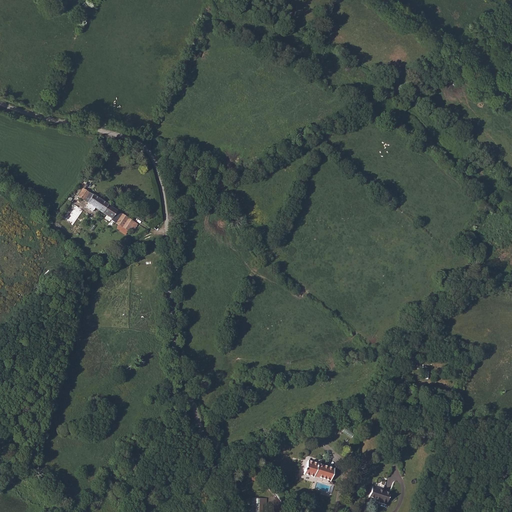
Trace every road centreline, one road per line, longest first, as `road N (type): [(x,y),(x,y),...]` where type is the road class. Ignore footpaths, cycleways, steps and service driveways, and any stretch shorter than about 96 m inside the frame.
road 1 (unclassified): [(0,104),(121,134),(157,160),(178,360),(223,511)]
road 2 (track): [(511,20),(82,276)]
